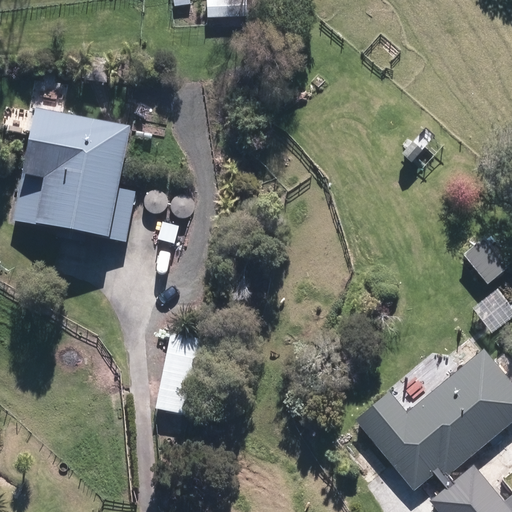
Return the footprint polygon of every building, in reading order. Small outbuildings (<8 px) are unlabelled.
[(248,0),(209,0),(211,16),(250,14),(248,0)] [(109,57),(84,57),(85,82),(110,81),(109,57)] [(135,126),(39,108),(27,173),(50,177),(43,223),(114,236),(135,126)] [(179,227),(163,222),(158,241),(174,246),(179,227)] [(489,234),(461,257),(486,287),(508,269),(491,247),(496,242),(489,234)] [(203,339),(170,333),(167,347),(161,345),(155,359),(164,362),(155,411),(188,417),(203,339)] [(394,392),(361,419),(419,489),(442,471),(449,478),(511,426),(511,377),(488,349),(411,412),(394,392)]
